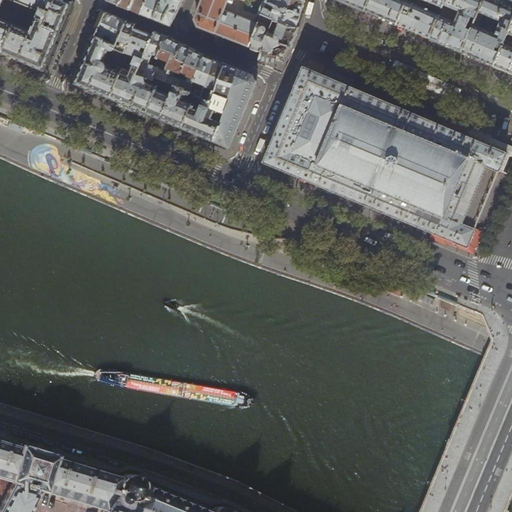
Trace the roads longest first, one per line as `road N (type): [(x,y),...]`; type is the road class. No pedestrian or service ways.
road 1 (primary): [(235,183),(511,298)]
road 2 (residential): [(266,511),(137,461),(0,420)]
road 3 (residential): [(311,28),(511,112)]
road 4 (primary): [(46,105),(235,183)]
